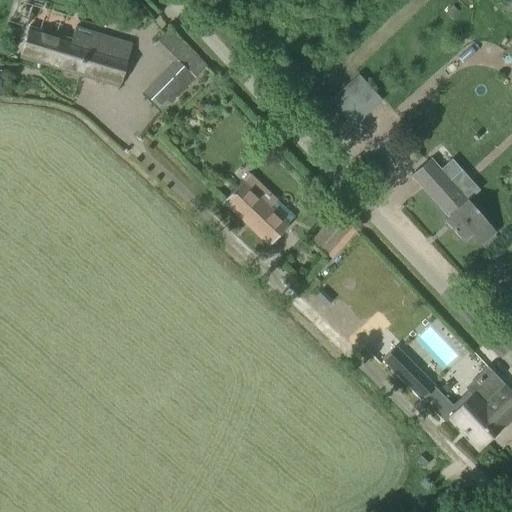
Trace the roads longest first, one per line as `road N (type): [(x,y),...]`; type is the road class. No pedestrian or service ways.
road 1 (unclassified): [(511,499),(447,450),(138,152)]
road 2 (unclassified): [(511,364),(181,0)]
